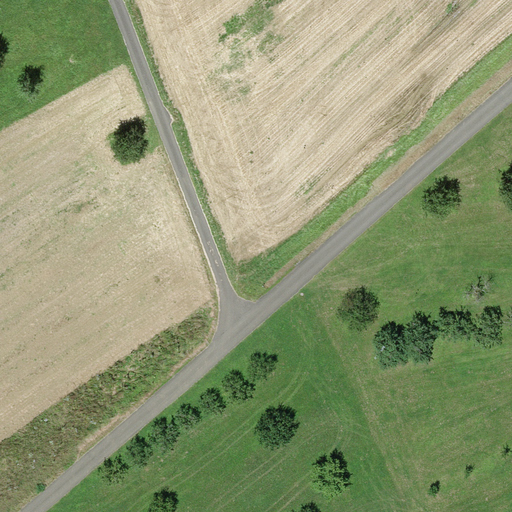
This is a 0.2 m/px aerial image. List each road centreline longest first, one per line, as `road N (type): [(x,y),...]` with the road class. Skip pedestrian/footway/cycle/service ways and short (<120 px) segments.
road 1 (unclassified): [(511,85),(29,511)]
road 2 (track): [(237,327),(110,0)]
